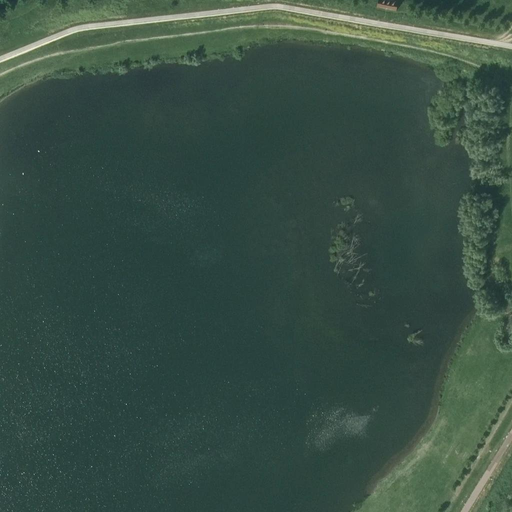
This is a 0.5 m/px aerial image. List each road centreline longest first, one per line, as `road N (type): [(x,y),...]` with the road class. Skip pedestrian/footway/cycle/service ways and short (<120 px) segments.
road 1 (unknown): [(0,81),(19,69),(172,34),(291,24),(429,49),(511,84)]
road 2 (unknown): [(511,404),(448,511)]
